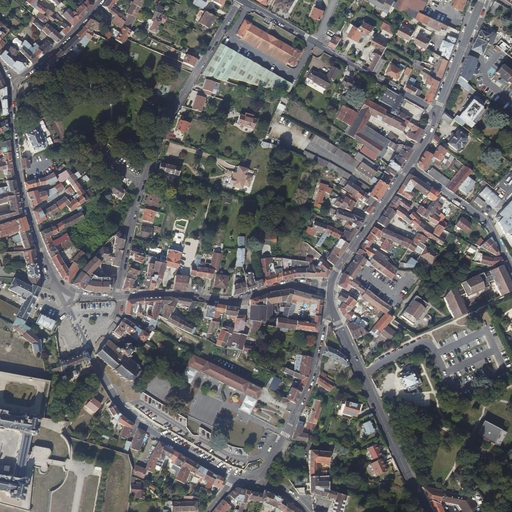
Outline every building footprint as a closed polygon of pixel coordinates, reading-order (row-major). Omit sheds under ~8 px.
[(34,9),(36,4),(35,3),(36,1),(35,0),(27,0),(25,3),(26,4),(34,9)] [(86,0),(82,5),(87,11),(93,6),(86,0)] [(118,14),(110,8),(115,2),(111,0),(106,0),(101,7),(108,13),(115,17),(116,16),(118,14)] [(294,1),(291,0),(276,0),(274,4),(288,12),(294,1)] [(383,8),(387,0),(379,0),(376,6),(382,9),(383,8)] [(395,2),(391,0),(387,0),(383,8),(390,11),(395,2)] [(427,25),(429,26),(432,18),(422,14),(408,7),(411,0),(450,0),(452,1),(452,0),(398,0),(397,3),(395,8),(405,13),(427,25)] [(411,0),(408,7),(422,14),(428,0),(411,0)] [(463,11),(467,0),(466,0),(454,0),(452,6),(463,11)] [(502,6),(494,2),(491,8),(499,12),(502,6)] [(39,13),(42,15),(45,11),(36,4),(34,9),(39,13)] [(137,12),(139,8),(131,4),(131,5),(129,8),(133,10),(137,12)] [(76,10),(75,12),(81,18),(87,12),(87,11),(82,5),(81,5),(80,6),(79,5),(77,7),(78,8),(76,10)] [(216,14),(201,5),(199,9),(202,10),(215,16),(216,14)] [(163,9),(159,7),(157,6),(154,12),(160,14),(163,9)] [(324,11),(315,8),(312,17),(320,20),(324,11)] [(72,27),(78,21),(71,13),(69,11),(67,9),(61,15),(62,17),(66,22),(68,23),(72,27)] [(46,10),(45,11),(42,15),(41,16),(47,21),(49,19),(52,22),(54,19),(53,18),(51,17),(50,16),(51,15),(52,14),(46,10)] [(78,21),(81,18),(75,12),(74,13),(72,12),(71,13),(78,21)] [(166,17),(160,14),(154,12),(152,18),(154,19),(153,22),(149,31),(154,34),(160,21),(163,23),(166,17)] [(201,12),(198,17),(200,19),(197,23),(207,29),(213,18),(203,13),(201,12)] [(41,16),(42,15),(39,13),(35,18),(38,19),(38,20),(43,25),(47,21),(41,16)] [(135,18),(131,16),(128,15),(126,18),(124,22),(122,26),(129,30),(129,29),(135,18)] [(122,26),(124,22),(119,18),(116,16),(115,17),(112,20),(114,21),(113,23),(121,28),(119,32),(114,39),(122,44),(125,39),(129,34),(130,35),(132,32),(122,26)] [(444,24),(432,18),(429,26),(440,32),(444,24)] [(57,21),(54,19),(52,22),(60,27),(62,24),(61,23),(60,23),(57,21)] [(43,26),(35,20),(32,24),(40,31),(41,30),(47,36),(52,30),(45,24),(43,26)] [(82,29),(90,33),(95,28),(96,25),(89,20),(86,24),(82,29)] [(267,44),(271,37),(249,25),(250,24),(244,20),(235,35),(242,38),(245,32),(267,44)] [(391,33),(394,27),(383,22),(380,28),(391,33)] [(374,28),(364,23),(363,25),(361,25),(359,29),(352,24),(349,30),(351,31),(348,36),(358,42),(361,37),(363,38),(365,36),(371,39),(374,33),(372,32),(374,28)] [(69,30),(66,26),(62,24),(60,27),(60,28),(61,27),(63,29),(58,34),(62,38),(69,30)] [(410,40),(415,31),(403,25),(398,34),(410,40)] [(111,35),(110,37),(114,39),(119,32),(113,28),(108,32),(111,35)] [(380,28),(378,33),(389,37),(391,32),(380,28)] [(93,34),(90,33),(82,29),(75,36),(80,40),(77,43),(81,46),(79,48),(82,51),(89,40),(90,39),(93,34)] [(52,30),(47,36),(48,37),(50,38),(56,43),(57,44),(62,38),(58,34),(52,30)] [(107,41),(110,37),(111,35),(108,32),(107,31),(103,36),(103,39),(107,41)] [(490,32),(489,35),(485,33),(480,31),(476,39),(487,44),(490,45),(491,44),(492,42),(495,35),(490,32)] [(241,40),(263,52),(267,44),(245,32),(242,38),(241,40)] [(426,49),(431,40),(419,33),(414,42),(426,49)] [(19,42),(17,45),(19,47),(24,41),(27,37),(23,34),(19,38),(17,40),(19,42)] [(60,53),(63,55),(64,56),(74,46),(77,43),(80,40),(75,36),(60,51),(60,53)] [(374,71),(383,55),(385,51),(389,43),(375,36),(371,44),(379,48),(377,53),(375,52),(373,53),(370,59),(370,60),(372,61),(369,69),(374,71)] [(294,49),(293,50),(271,37),(267,44),(289,57),(285,64),(292,67),(300,53),(294,49)] [(339,41),(333,38),(328,46),(335,49),(339,41)] [(17,40),(16,39),(14,39),(12,42),(12,43),(18,48),(17,49),(19,51),(21,49),(19,47),(17,45),(19,42),(17,40)] [(486,44),(487,45),(487,44),(476,39),(471,50),(481,55),(486,44)] [(441,50),(444,51),(451,54),(454,47),(455,44),(448,42),(444,40),(441,50)] [(506,54),(511,48),(500,40),(495,46),(500,50),(506,54)] [(19,47),(21,49),(30,55),(37,50),(42,55),(51,48),(51,47),(47,41),(38,48),(34,43),(32,45),(34,47),(31,49),(29,47),(30,47),(24,41),(19,47)] [(223,47),(224,46),(219,44),(200,75),(226,82),(228,78),(277,92),(280,89),(288,93),(292,85),(280,78),(279,79),(271,75),(272,74),(264,69),(263,70),(255,66),(256,65),(248,60),(247,61),(239,57),(240,55),(232,51),(231,52),(223,47)] [(285,64),(289,57),(267,44),(263,52),(285,65),(285,64)] [(6,46),(3,51),(6,53),(13,58),(15,56),(16,53),(9,48),(6,46)] [(37,60),(30,55),(21,49),(19,51),(19,52),(31,64),(37,60)] [(42,55),(37,50),(30,55),(37,60),(42,55)] [(57,59),(58,59),(63,55),(60,53),(60,51),(47,63),(46,64),(48,66),(48,74),(58,63),(55,61),(57,59)] [(13,64),(13,58),(6,53),(4,56),(13,64)] [(436,66),(444,71),(449,61),(435,54),(431,64),(436,66)] [(198,61),(186,55),(182,63),(194,69),(198,61)] [(378,73),(386,58),(383,55),(374,71),(378,73)] [(13,64),(4,56),(1,60),(6,65),(10,68),(13,64)] [(459,78),(466,84),(467,81),(476,60),(468,56),(459,78)] [(14,63),(13,64),(10,68),(18,75),(24,70),(23,68),(24,68),(23,67),(24,66),(24,64),(19,64),(15,63),(14,63)] [(39,70),(33,75),(37,79),(48,76),(48,74),(48,66),(46,64),(39,70)] [(397,79),(402,70),(392,65),(387,73),(397,79)] [(333,81),(339,71),(332,66),(325,77),(317,72),(316,73),(310,69),(306,77),(312,80),(311,81),(324,89),(330,79),(333,81)] [(440,82),(444,71),(436,66),(433,75),(434,76),(435,78),(434,78),(440,82)] [(511,73),(502,66),(496,73),(510,85),(511,82),(511,73)] [(435,78),(434,76),(433,75),(432,77),(429,76),(428,80),(426,83),(428,84),(438,87),(440,82),(434,78),(435,78)] [(348,78),(347,79),(344,77),(340,84),(353,92),(358,84),(348,78)] [(471,88),(466,84),(459,78),(456,83),(468,92),(471,88)] [(215,82),(206,79),(203,89),(212,92),(215,82)] [(404,89),(415,95),(418,89),(414,87),(416,84),(414,83),(416,80),(415,79),(414,81),(410,79),(404,89)] [(428,92),(435,96),(438,87),(428,84),(427,87),(429,88),(428,92)] [(425,100),(431,104),(435,96),(428,92),(425,100)] [(389,112),(404,121),(407,122),(413,126),(416,127),(418,123),(397,111),(403,98),(403,97),(399,94),(398,95),(396,98),(391,109),(389,112)] [(206,98),(197,95),(193,109),(201,111),(206,98)] [(393,97),(388,107),(391,109),(396,98),(393,97)] [(475,97),(472,101),(481,108),(484,104),(475,97)] [(361,106),(359,109),(369,115),(380,121),(384,113),(386,111),(379,107),(377,111),(367,106),(369,102),(364,99),(362,104),(361,106)] [(377,111),(379,107),(369,101),(369,102),(367,106),(377,111)] [(461,114),(471,122),(482,109),(481,108),(472,101),(461,114)] [(283,106),(278,104),(274,113),(279,115),(283,106)] [(336,119),(347,125),(350,127),(354,119),(356,114),(357,114),(351,111),(342,106),(336,119)] [(369,115),(359,109),(357,114),(356,114),(362,118),(364,115),(368,118),(369,115)] [(485,111),(482,109),(471,122),(475,125),(485,111)] [(407,122),(404,121),(403,123),(399,122),(399,121),(384,113),(380,121),(380,122),(402,133),(405,126),(407,122)] [(452,119),(444,113),(441,119),(448,124),(452,119)] [(356,114),(354,119),(364,126),(368,118),(364,115),(362,118),(356,114)] [(468,125),(471,122),(461,114),(458,118),(456,116),(453,120),(462,127),(465,123),(468,125)] [(255,120),(239,115),(236,124),(252,129),(255,120)] [(271,120),(268,119),(261,134),(264,136),(271,120)] [(364,126),(354,119),(350,127),(349,130),(348,132),(346,135),(377,156),(381,149),(365,138),(359,134),(364,126)] [(188,125),(179,121),(176,130),(185,134),(188,125)] [(359,134),(365,138),(369,129),(364,126),(359,134)] [(36,133),(34,127),(24,131),(26,134),(25,134),(32,151),(33,151),(34,153),(43,149),(36,133)] [(416,131),(412,138),(411,140),(415,142),(416,143),(423,131),(418,128),(416,131)] [(372,136),(374,133),(369,129),(365,138),(381,149),(382,148),(386,147),(387,145),(378,140),(372,136)] [(466,139),(457,132),(448,144),(456,151),(460,147),(462,148),(465,144),(463,143),(466,139)] [(325,141),(314,135),(311,140),(325,149),(328,143),(325,141)] [(389,142),(394,146),(398,140),(389,135),(386,140),(389,142)] [(380,136),(378,140),(387,145),(389,142),(386,140),(380,136)] [(394,146),(389,142),(387,145),(386,147),(391,150),(394,146)] [(336,156),(353,167),(357,162),(337,148),(329,143),(325,149),(336,156)] [(409,155),(412,150),(411,150),(403,146),(397,157),(403,161),(405,162),(409,156),(409,155)] [(439,146),(435,152),(443,157),(446,152),(439,146)] [(380,161),(386,151),(382,148),(381,149),(377,156),(376,158),(378,159),(380,160),(380,161)] [(301,157),(325,169),(327,163),(304,151),(301,157)] [(423,171),(430,160),(432,157),(433,156),(432,156),(425,152),(417,163),(419,168),(423,171)] [(432,157),(434,159),(439,162),(443,157),(435,152),(432,156),(433,156),(432,157)] [(10,153),(2,154),(1,154),(3,157),(2,158),(1,158),(0,158),(0,163),(4,162),(5,162),(10,162),(10,153)] [(389,162),(389,163),(387,166),(392,170),(396,172),(403,161),(397,157),(395,156),(391,162),(391,161),(390,161),(389,161),(389,162)] [(28,168),(27,159),(20,159),(21,169),(28,168)] [(4,162),(0,163),(0,169),(1,169),(3,174),(4,174),(5,178),(4,178),(5,181),(14,180),(12,172),(7,173),(4,162)] [(325,169),(334,175),(338,169),(328,163),(325,169)] [(359,163),(355,169),(355,170),(370,180),(372,177),(373,175),(374,173),(367,168),(359,163)] [(179,168),(160,164),(159,167),(158,171),(177,176),(179,168)] [(378,170),(370,164),(367,168),(374,173),(375,174),(377,171),(378,170)] [(391,178),(396,172),(392,170),(387,166),(383,172),(391,178)] [(246,169),(237,167),(233,179),(229,178),(228,183),(231,184),(231,186),(240,189),(241,184),(248,186),(251,177),(244,175),(246,169)] [(458,188),(467,177),(471,172),(466,168),(453,184),(448,190),(454,194),(458,188)] [(351,176),(338,169),(334,175),(348,182),(351,176)] [(448,190),(453,184),(432,169),(427,175),(436,182),(448,190)] [(60,184),(65,180),(65,179),(71,175),(67,170),(62,173),(56,177),(57,180),(60,184)] [(65,179),(65,180),(66,179),(69,184),(71,187),(76,183),(74,180),(80,177),(76,172),(72,175),(71,175),(65,179)] [(45,177),(43,178),(37,179),(39,186),(45,184),(56,181),(52,173),(45,177)] [(410,191),(413,187),(412,186),(417,180),(409,175),(402,185),(410,191)] [(391,180),(386,177),(381,184),(386,187),(391,180)] [(465,194),(474,183),(467,177),(458,188),(465,194)] [(14,180),(5,181),(6,186),(0,187),(0,195),(4,194),(16,190),(14,180)] [(25,190),(35,187),(33,180),(23,183),(25,190)] [(423,195),(425,197),(430,189),(417,180),(412,186),(413,187),(423,195)] [(354,186),(359,190),(365,194),(368,189),(357,181),(354,186)] [(376,202),(386,187),(381,184),(378,181),(377,181),(375,185),(369,193),(368,194),(367,196),(376,202)] [(343,189),(354,196),(358,190),(359,190),(354,186),(348,182),(347,182),(346,184),(343,189)] [(79,188),(76,183),(71,187),(75,192),(80,188),(79,188)] [(53,188),(54,189),(56,193),(63,188),(60,184),(53,188)] [(327,186),(319,184),(317,190),(324,192),(325,192),(326,188),(327,188),(327,186)] [(410,191),(402,185),(397,194),(409,200),(410,199),(411,198),(414,194),(410,191)] [(116,186),(114,189),(111,192),(118,197),(119,195),(120,194),(123,191),(116,186)] [(494,208),(502,199),(486,186),(479,195),(494,208)] [(73,193),(69,188),(64,192),(66,195),(67,195),(68,197),(73,193)] [(83,192),(80,188),(75,192),(76,194),(72,197),(72,198),(71,199),(71,198),(70,199),(72,201),(80,195),(80,194),(83,192)] [(46,199),(56,193),(54,189),(43,192),(37,194),(36,191),(26,193),(31,208),(37,205),(36,204),(46,199)] [(439,195),(430,189),(425,197),(433,202),(433,201),(434,202),(439,195)] [(20,211),(16,190),(4,194),(0,195),(0,203),(2,203),(8,202),(10,205),(9,210),(3,211),(0,211),(0,219),(4,220),(13,216),(19,214),(19,215),(21,214),(20,211)] [(317,190),(315,198),(314,203),(320,205),(323,197),(324,192),(317,190)] [(358,199),(363,193),(358,190),(354,196),(358,199)] [(358,199),(363,203),(367,196),(366,195),(363,193),(358,199)] [(158,197),(148,194),(145,204),(156,207),(158,197)] [(72,201),(70,199),(68,197),(67,195),(66,195),(63,197),(68,203),(72,201)] [(84,201),(80,195),(72,201),(68,203),(65,206),(70,212),(79,205),(84,201)] [(371,209),(376,202),(367,196),(363,203),(369,207),(364,212),(367,215),(371,209)] [(395,196),(392,201),(398,205),(398,204),(408,211),(410,208),(409,206),(401,201),(395,196)] [(65,206),(68,203),(63,197),(60,200),(65,206)] [(354,204),(349,200),(344,197),(342,199),(342,200),(342,201),(338,208),(343,210),(344,209),(349,211),(354,204)] [(336,199),(333,206),(338,208),(342,201),(342,200),(341,199),(337,198),(336,199)] [(65,206),(60,200),(53,205),(52,205),(58,212),(58,211),(64,207),(65,206)] [(511,200),(496,219),(499,222),(498,223),(504,235),(506,233),(509,236),(511,234),(511,232),(511,236),(510,236),(511,238),(511,200)] [(392,201),(387,208),(393,212),(394,210),(397,207),(398,205),(392,201)] [(433,202),(429,206),(434,210),(436,207),(438,205),(436,203),(434,202),(433,201),(433,202)] [(50,216),(52,215),(58,212),(52,205),(51,206),(46,209),(50,216)] [(436,211),(434,210),(429,206),(427,209),(425,211),(426,211),(433,216),(436,212),(436,211)] [(333,215),(335,216),(337,210),(330,207),(328,213),(333,215)] [(417,212),(422,217),(426,211),(425,211),(423,209),(420,207),(417,212)] [(37,225),(45,220),(41,213),(41,212),(38,208),(32,211),(37,225)] [(381,217),(389,222),(394,214),(394,213),(393,212),(387,208),(381,217)] [(394,213),(394,214),(402,219),(405,214),(397,208),(395,211),(394,213)] [(52,215),(50,216),(46,209),(41,212),(41,213),(45,220),(48,217),(50,219),(53,217),(52,215)] [(151,223),(154,212),(145,209),(142,221),(151,223)] [(343,212),(343,213),(337,210),(335,216),(333,215),(332,217),(342,221),(346,222),(344,226),(346,227),(344,230),(353,236),(355,232),(363,221),(356,217),(343,212)] [(433,216),(426,211),(422,217),(428,221),(429,222),(433,216)] [(330,221),(310,214),(309,221),(313,222),(328,227),(330,221)] [(405,214),(402,219),(408,224),(411,219),(408,216),(407,216),(405,214)] [(440,214),(436,218),(439,220),(437,223),(438,224),(439,224),(441,223),(445,218),(440,214)] [(73,224),(79,221),(75,215),(70,218),(73,224)] [(436,218),(433,216),(429,222),(435,225),(437,223),(439,220),(436,218)] [(389,222),(381,217),(377,223),(384,228),(389,222)] [(0,225),(0,236),(2,236),(5,236),(17,232),(18,233),(27,231),(23,218),(0,225)] [(63,221),(61,222),(64,229),(65,229),(73,224),(70,218),(63,221)] [(470,226),(461,219),(455,226),(466,234),(470,230),(467,228),(470,226)] [(413,221),(412,220),(409,225),(415,229),(420,223),(419,222),(417,221),(413,221)] [(54,227),(57,232),(64,229),(61,222),(54,227)] [(353,236),(344,230),(342,234),(328,227),(313,222),(312,228),(323,233),(327,235),(338,240),(346,245),(353,236)] [(420,223),(415,229),(421,233),(425,227),(425,226),(420,223)] [(443,229),(437,226),(433,233),(438,236),(442,230),(443,230),(443,229)] [(44,245),(50,243),(47,237),(57,233),(57,232),(54,227),(49,228),(48,229),(44,231),(39,233),(44,245)] [(149,238),(150,229),(141,227),(139,236),(147,238),(149,238)] [(320,238),(322,235),(323,233),(312,228),(307,227),(305,234),(320,238)] [(421,233),(430,238),(433,233),(425,227),(421,233)] [(69,239),(73,246),(73,247),(77,249),(83,243),(81,240),(82,240),(81,238),(80,239),(78,237),(79,236),(78,235),(78,236),(76,233),(77,233),(76,232),(75,232),(74,230),(75,230),(74,228),(73,229),(72,229),(72,228),(70,229),(71,230),(69,231),(68,231),(67,231),(67,232),(65,234),(69,239)] [(381,232),(374,228),(370,233),(375,237),(377,239),(376,240),(379,241),(382,236),(387,238),(386,240),(383,244),(380,249),(387,253),(392,241),(395,235),(383,229),(381,232)] [(257,245),(269,244),(268,236),(271,233),(272,230),(260,230),(259,236),(257,245)] [(18,235),(23,249),(24,252),(34,251),(27,231),(18,233),(18,235)] [(175,232),(172,241),(179,243),(181,234),(175,232)] [(374,239),(375,237),(370,233),(365,241),(370,245),(374,239)] [(423,244),(427,239),(418,233),(414,238),(420,243),(420,242),(423,244)] [(430,238),(435,241),(438,236),(433,233),(430,238)] [(58,239),(50,243),(44,245),(47,252),(50,259),(57,255),(53,248),(69,239),(65,234),(58,239)] [(94,244),(98,239),(97,239),(93,235),(89,239),(94,244)] [(326,236),(322,235),(320,238),(319,240),(316,244),(319,247),(326,236)] [(399,245),(402,238),(395,235),(392,241),(399,245)] [(93,258),(99,264),(102,260),(112,262),(111,266),(116,267),(116,266),(119,266),(124,238),(122,238),(122,236),(120,236),(117,239),(114,236),(114,237),(113,236),(111,238),(104,244),(100,249),(99,250),(97,252),(97,253),(93,258)] [(444,241),(441,238),(438,236),(435,241),(442,246),(444,241)] [(402,238),(399,245),(407,248),(411,242),(409,240),(402,238)] [(500,255),(491,238),(482,245),(479,247),(495,256),(499,255),(500,255)] [(69,239),(53,248),(57,255),(58,255),(61,254),(73,246),(69,239)] [(100,249),(104,244),(98,239),(94,244),(100,249)] [(347,245),(346,245),(338,240),(335,244),(336,244),(332,250),(331,250),(329,254),(337,259),(338,259),(347,245)] [(170,242),(169,248),(181,251),(183,244),(170,242)] [(411,242),(407,248),(413,252),(414,251),(416,246),(411,242)] [(366,261),(368,263),(376,251),(373,249),(372,250),(368,248),(362,244),(355,255),(360,257),(363,259),(364,258),(366,256),(369,258),(366,261)] [(473,254),(476,248),(470,244),(466,251),(473,254)] [(419,248),(416,246),(414,251),(420,255),(423,251),(419,248)] [(425,246),(425,247),(423,251),(420,255),(419,257),(426,261),(432,265),(439,255),(425,246)] [(138,253),(139,251),(131,249),(130,254),(133,255),(133,261),(138,262),(142,264),(144,258),(143,258),(142,252),(141,252),(138,253)] [(244,259),(244,249),(243,249),(237,249),(235,267),(242,268),(244,259)] [(177,269),(179,259),(181,253),(168,250),(165,259),(164,266),(177,269)] [(24,252),(22,252),(25,266),(36,264),(34,251),(24,252)] [(71,262),(73,264),(73,263),(76,265),(81,260),(84,256),(80,251),(71,262)] [(387,263),(389,260),(376,251),(368,263),(369,264),(380,272),(387,263)] [(209,270),(207,270),(205,279),(210,280),(212,271),(217,271),(218,266),(220,255),(212,254),(209,270)] [(333,266),(337,259),(329,254),(326,260),(333,266)] [(481,254),(478,262),(488,266),(490,258),(481,254)] [(58,255),(57,255),(50,259),(52,262),(54,266),(62,279),(68,283),(77,270),(76,265),(73,263),(73,264),(68,270),(67,271),(65,268),(63,264),(58,255)] [(342,274),(344,275),(352,279),(353,280),(362,268),(364,264),(367,267),(369,264),(368,263),(366,261),(365,260),(363,259),(360,257),(355,255),(351,261),(342,274)] [(96,267),(97,266),(99,264),(93,258),(90,261),(96,267)] [(261,270),(263,278),(263,279),(269,277),(267,269),(267,265),(272,264),(271,259),(271,258),(260,260),(261,270)] [(503,263),(501,258),(500,258),(493,258),(490,258),(492,266),(500,264),(503,263)] [(276,282),(281,281),(281,259),(274,259),(274,262),(277,262),(277,266),(272,267),(273,271),(274,274),(276,282)] [(306,269),(307,269),(307,265),(302,264),(303,262),(296,262),(295,265),(294,271),(285,272),(285,269),(285,266),(286,259),(281,259),(281,281),(293,279),(304,277),(306,269)] [(415,263),(410,259),(405,265),(405,268),(411,268),(412,268),(413,268),(413,267),(415,263)] [(320,260),(314,267),(312,277),(325,277),(328,274),(330,269),(320,260)] [(157,273),(156,276),(155,279),(160,280),(164,266),(158,265),(159,263),(154,262),(154,265),(153,265),(152,272),(157,273)] [(390,279),(396,271),(387,263),(380,272),(390,279)] [(39,281),(36,264),(25,266),(27,277),(39,281)] [(312,277),(314,267),(312,267),(312,266),(310,266),(308,266),(308,265),(307,265),(307,269),(306,269),(304,277),(312,277)] [(499,297),(511,290),(511,287),(501,266),(482,275),(481,274),(459,285),(460,286),(448,292),(443,299),(452,319),(457,317),(465,313),(459,300),(465,297),(465,298),(488,287),(487,286),(493,284),(499,297)] [(95,268),(91,273),(90,274),(87,278),(86,279),(84,282),(78,289),(89,292),(90,284),(92,284),(93,279),(96,279),(97,278),(101,274),(102,273),(102,272),(95,268)] [(126,274),(135,277),(136,275),(138,276),(140,272),(137,271),(136,271),(129,269),(126,274)] [(232,296),(245,292),(244,282),(239,283),(240,272),(235,271),(234,275),(232,296)] [(425,275),(427,277),(431,281),(434,277),(428,271),(425,275)] [(71,285),(78,289),(84,282),(86,279),(87,278),(80,272),(77,275),(71,285)] [(243,274),(244,282),(245,292),(261,287),(259,280),(253,283),(251,273),(243,274)] [(335,285),(344,290),(346,286),(346,284),(348,282),(349,282),(352,279),(344,275),(342,274),(340,273),(335,285)] [(261,287),(276,282),(274,274),(273,275),(269,277),(263,279),(259,280),(261,287)] [(225,289),(227,277),(216,275),(213,287),(225,289)] [(172,290),(185,291),(186,282),(186,278),(181,277),(179,277),(175,276),(173,285),(172,290)] [(40,288),(39,281),(27,277),(31,285),(40,288)] [(431,281),(427,277),(425,279),(423,278),(421,282),(422,283),(427,287),(431,281)] [(133,283),(133,281),(125,279),(122,290),(134,290),(134,287),(131,287),(133,283)] [(354,289),(355,289),(359,284),(353,280),(352,279),(349,282),(348,285),(350,286),(354,289)] [(19,309),(16,316),(15,318),(24,323),(31,308),(39,291),(40,288),(31,285),(30,287),(15,280),(10,291),(21,296),(21,297),(20,297),(19,298),(20,298),(20,299),(20,300),(23,301),(23,303),(19,309)] [(109,288),(109,283),(104,284),(95,284),(94,293),(106,293),(106,289),(109,288)] [(359,284),(355,289),(363,294),(366,290),(359,284)] [(288,290),(278,292),(280,303),(284,302),(288,290)] [(293,291),(288,290),(284,302),(290,304),(293,291)] [(391,308),(366,290),(363,294),(361,297),(385,313),(391,308)] [(293,291),(290,304),(295,305),(296,302),(298,293),(293,291)] [(272,304),(279,303),(280,303),(278,292),(265,294),(265,295),(265,307),(265,318),(271,319),(272,304)] [(298,293),(296,302),(310,305),(320,308),(321,301),(319,298),(298,293)] [(349,308),(351,309),(356,303),(347,297),(341,294),(338,299),(338,300),(343,303),(343,304),(349,308)] [(427,304),(416,296),(401,317),(413,325),(421,314),(420,313),(427,304)] [(250,306),(258,306),(258,303),(259,297),(250,300),(250,306)] [(148,325),(153,328),(155,321),(157,315),(159,304),(160,298),(144,299),(143,304),(144,305),(144,316),(143,316),(142,321),(149,324),(148,325)] [(170,315),(176,304),(178,299),(178,298),(177,300),(170,298),(166,305),(161,317),(168,320),(170,315)] [(128,315),(131,316),(132,313),(135,313),(137,320),(142,322),(142,321),(143,316),(144,316),(144,305),(143,304),(144,299),(127,301),(124,315),(128,315)] [(4,302),(0,310),(0,314),(12,321),(15,316),(16,316),(19,309),(4,302)] [(217,326),(220,313),(221,305),(214,304),(214,308),(211,319),(209,324),(213,325),(217,326)] [(339,309),(342,318),(347,320),(348,320),(353,314),(349,312),(351,309),(349,308),(343,304),(339,309)] [(319,317),(320,308),(310,305),(310,316),(315,317),(319,317)] [(214,308),(206,306),(203,318),(211,319),(214,308)] [(223,315),(235,317),(236,316),(238,308),(237,308),(225,306),(224,313),(223,315)] [(262,307),(258,306),(250,306),(249,321),(254,321),(261,322),(265,322),(265,318),(265,307),(262,307)] [(385,313),(374,327),(381,332),(381,331),(386,325),(392,319),(385,313)] [(362,320),(353,314),(348,320),(357,326),(362,320)] [(54,322),(39,315),(35,323),(50,331),(54,322)] [(170,315),(168,320),(167,321),(176,326),(179,320),(170,315)] [(23,335),(24,336),(27,331),(29,330),(29,329),(26,328),(23,325),(24,323),(15,318),(12,324),(15,326),(13,329),(23,335)] [(123,319),(121,323),(133,332),(131,338),(141,345),(143,342),(152,330),(153,329),(148,327),(143,333),(133,327),(134,326),(123,319)] [(276,327),(280,328),(286,329),(288,320),(282,320),(277,319),(276,327)] [(179,320),(176,326),(179,328),(185,331),(187,325),(181,321),(179,320)] [(297,322),(296,321),(288,320),(286,329),(287,329),(294,330),(296,330),(297,322)] [(348,320),(347,320),(346,323),(347,326),(347,327),(353,340),(357,338),(357,337),(363,334),(364,335),(368,333),(364,331),(357,326),(348,320)] [(357,326),(364,331),(366,327),(368,324),(368,323),(362,320),(357,326)] [(231,333),(240,335),(243,322),(234,322),(232,329),(231,333)] [(314,324),(297,322),(296,330),(316,333),(317,333),(318,324),(314,324)] [(117,327),(124,332),(131,338),(133,332),(121,323),(117,327)] [(195,328),(187,325),(185,331),(192,334),(195,328)] [(396,332),(386,325),(379,334),(388,342),(396,332)] [(221,327),(220,331),(228,334),(231,335),(231,333),(232,329),(221,326),(221,327)] [(257,340),(259,327),(253,326),(250,338),(257,340)] [(113,333),(118,337),(119,338),(124,332),(117,327),(112,333),(113,333)] [(379,334),(381,332),(374,327),(371,331),(369,333),(376,338),(379,334)] [(27,331),(24,336),(23,335),(22,337),(32,345),(33,353),(41,352),(40,346),(39,340),(27,331)] [(215,345),(216,345),(222,347),(223,348),(228,334),(220,331),(218,338),(215,345)] [(243,346),(245,336),(240,335),(231,333),(231,335),(227,349),(229,350),(242,352),(243,346)] [(134,377),(133,375),(139,369),(138,368),(139,366),(138,365),(137,367),(134,364),(135,363),(134,362),(133,363),(130,361),(131,359),(130,359),(129,360),(127,358),(129,357),(128,356),(128,355),(130,352),(131,352),(133,353),(133,352),(132,351),(132,350),(133,349),(132,349),(131,350),(130,350),(127,347),(127,346),(128,345),(127,344),(126,345),(125,345),(124,344),(124,345),(125,346),(125,347),(122,350),(121,350),(120,349),(119,351),(117,349),(118,348),(117,347),(116,348),(107,341),(103,345),(102,347),(100,347),(101,348),(98,351),(97,351),(96,351),(97,352),(96,354),(95,355),(97,357),(98,356),(99,357),(99,358),(100,359),(100,358),(103,361),(103,362),(104,363),(105,362),(108,365),(107,365),(108,366),(109,365),(112,368),(111,369),(112,370),(113,369),(114,369),(113,371),(115,370),(117,373),(116,374),(117,374),(118,373),(121,376),(120,377),(121,378),(122,377),(125,379),(125,381),(126,381),(126,380),(130,380),(130,382),(131,382),(131,380),(133,378),(135,378),(135,377),(134,377)] [(162,353),(165,347),(159,344),(156,350),(162,353)] [(252,353),(253,354),(253,352),(254,348),(243,346),(242,352),(252,353)] [(345,357),(336,352),(325,347),(322,356),(324,357),(333,360),(339,363),(347,367),(348,364),(345,357)] [(85,353),(84,352),(83,353),(82,353),(81,354),(81,355),(63,362),(62,361),(61,361),(61,360),(60,360),(60,361),(59,361),(59,362),(60,367),(51,370),(53,375),(89,360),(85,353)] [(252,408),(261,390),(191,355),(186,365),(197,370),(246,395),(242,402),(252,408)] [(293,373),(294,373),(307,379),(311,359),(298,356),(296,355),(293,373)] [(144,365),(143,366),(142,367),(147,372),(151,367),(146,363),(144,365)] [(190,384),(197,370),(186,365),(180,379),(190,384)] [(140,370),(139,369),(133,375),(137,377),(142,372),(141,371),(141,370),(140,370)] [(409,374),(407,371),(400,374),(402,377),(399,378),(404,390),(407,389),(408,392),(415,389),(414,386),(416,385),(416,384),(411,373),(409,374)] [(299,386),(303,388),(307,379),(294,373),(292,377),(301,381),(299,386)] [(332,381),(319,375),(317,379),(330,386),(332,381)] [(274,378),(268,390),(274,393),(275,391),(280,381),(274,378)] [(330,386),(317,379),(316,384),(329,392),(333,388),(330,386)] [(300,394),(296,392),(294,391),(290,389),(285,399),(295,404),(300,394)] [(94,413),(100,405),(91,398),(90,399),(89,401),(85,406),(94,413)] [(320,409),(322,402),(314,400),(311,408),(307,422),(308,422),(306,429),(313,431),(315,425),(317,418),(318,418),(318,417),(319,411),(320,411),(320,410),(320,409)] [(242,402),(238,410),(239,410),(249,415),(252,408),(242,402)] [(360,404),(359,406),(345,402),(344,405),(342,405),(339,415),(351,418),(352,416),(356,417),(358,411),(360,412),(362,404),(360,404)] [(111,421),(114,427),(116,422),(120,415),(117,412),(113,406),(108,409),(114,419),(111,421)] [(24,481),(22,480),(23,480),(22,480),(25,466),(25,465),(25,461),(26,461),(27,461),(27,460),(26,460),(26,458),(26,456),(28,457),(28,456),(27,456),(27,455),(27,452),(30,437),(32,437),(33,437),(34,435),(34,436),(36,425),(38,417),(24,414),(24,416),(23,416),(22,416),(21,417),(20,419),(18,419),(18,418),(17,418),(13,418),(13,417),(12,417),(9,417),(9,416),(7,416),(7,417),(5,416),(5,415),(4,415),(4,414),(5,414),(5,413),(5,412),(3,412),(3,413),(1,412),(0,411),(0,491),(6,493),(6,494),(7,495),(8,496),(9,496),(8,497),(21,500),(25,483),(24,483),(24,481)] [(116,422),(123,426),(131,429),(133,425),(120,415),(116,422)] [(376,423),(371,426),(369,421),(360,425),(365,436),(379,429),(376,423)] [(296,426),(293,433),(301,434),(301,432),(300,432),(301,427),(304,428),(305,424),(297,422),(296,426)] [(506,433),(486,422),(480,434),(500,445),(506,433)] [(131,429),(123,426),(120,435),(128,438),(131,429)] [(145,433),(137,429),(133,439),(132,443),(129,449),(137,452),(142,440),(145,433)] [(307,435),(301,434),(293,433),(291,440),(301,442),(306,443),(307,435)] [(126,455),(130,443),(127,442),(126,443),(126,444),(122,454),(126,455)] [(144,470),(145,471),(152,474),(157,460),(163,446),(158,442),(148,460),(145,470),(144,470)] [(377,449),(375,445),(367,449),(373,460),(381,456),(379,451),(378,452),(377,449)] [(169,459),(173,451),(163,446),(157,460),(162,462),(165,457),(169,459)] [(178,454),(173,451),(169,459),(169,460),(172,461),(170,463),(172,465),(178,454)] [(330,453),(309,451),(310,477),(316,477),(316,472),(316,464),(329,465),(330,453)] [(180,469),(185,458),(178,454),(172,465),(180,469)] [(189,472),(193,463),(185,458),(180,469),(175,478),(175,480),(183,485),(189,473),(189,472)] [(382,464),(384,463),(382,459),(371,464),(375,474),(385,470),(382,464)] [(194,475),(198,466),(193,463),(189,472),(194,475)] [(131,474),(142,479),(145,471),(144,470),(145,470),(134,466),(131,474)] [(206,470),(198,466),(194,475),(195,475),(198,476),(201,478),(202,479),(206,470)] [(216,476),(206,470),(202,479),(210,483),(212,484),(216,476)] [(216,476),(212,484),(212,485),(220,490),(223,483),(221,481),(222,480),(216,476)] [(192,477),(190,482),(196,485),(198,479),(192,477)] [(317,477),(316,477),(310,477),(310,492),(312,493),(314,493),(316,494),(319,495),(326,497),(327,493),(329,493),(330,492),(328,492),(328,484),(317,484),(317,477)] [(171,488),(173,482),(171,482),(166,479),(164,484),(171,488)] [(135,483),(135,486),(132,486),(129,486),(129,494),(134,494),(134,499),(143,499),(143,491),(139,491),(139,487),(140,483),(135,483)] [(442,493),(442,492),(422,488),(433,510),(433,511),(442,511),(440,505),(440,502),(458,506),(462,511),(474,511),(475,508),(470,498),(442,493)] [(233,499),(242,501),(243,499),(245,492),(245,490),(236,489),(235,489),(223,500),(229,505),(233,499)] [(245,492),(243,499),(246,499),(259,502),(263,494),(245,490),(245,492)] [(264,491),(263,494),(259,502),(259,503),(260,504),(263,503),(276,509),(277,509),(281,499),(274,496),(264,491)] [(336,494),(334,499),(330,511),(340,511),(345,496),(336,494)] [(246,499),(243,499),(242,501),(238,511),(241,511),(244,504),(246,499)] [(277,509),(280,511),(285,501),(281,499),(277,509)] [(223,500),(221,502),(215,509),(218,511),(224,511),(228,507),(229,505),(223,500)] [(296,511),(298,510),(295,508),(287,502),(286,501),(281,511),(296,511)] [(176,502),(171,503),(171,506),(171,511),(180,511),(197,511),(196,502),(176,502)]
